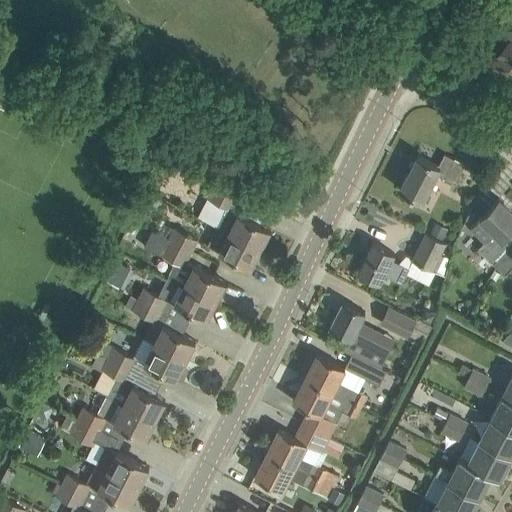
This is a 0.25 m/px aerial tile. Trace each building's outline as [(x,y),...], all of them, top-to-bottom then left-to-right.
[(511,0),(503,0),(490,11),(504,30),(506,29),(510,34),(503,44),(501,43),(487,62),(511,81),(511,0)] [(400,187),(409,192),(423,199),(437,172),(456,181),(465,163),(445,152),(439,164),(418,153),(400,187)] [(155,165),(169,172),(175,161),(161,154),(155,165)] [(208,196),(216,200),(213,207),(223,212),(217,224),(229,230),(261,247),(271,227),(232,207),(237,196),(214,185),(208,196)] [(511,227),(511,208),(500,196),(470,226),(484,239),(477,246),(493,261),(504,250),(511,241),(511,236),(507,232),(511,227)] [(430,233),(443,239),(449,228),(436,221),(430,233)] [(217,224),(208,243),(252,265),(261,247),(229,230),(217,224)] [(169,237),(192,249),(198,237),(175,226),(170,237),(169,237)] [(169,237),(170,237),(153,228),(145,244),(175,260),(168,274),(208,294),(217,299),(227,279),(187,259),(192,249),(169,237)] [(426,231),(413,258),(436,270),(449,242),(426,231)] [(392,257),(395,251),(374,240),(359,269),(381,280),(385,271),(402,280),(410,266),(392,257)] [(511,241),(504,250),(493,261),(505,273),(511,265),(511,241)] [(496,279),(501,272),(495,268),(490,275),(496,279)] [(105,276),(119,283),(123,276),(109,269),(105,276)] [(168,274),(158,292),(133,279),(128,290),(131,293),(162,308),(168,297),(207,318),(217,299),(208,294),(168,274)] [(162,308),(131,293),(126,304),(133,308),(152,317),(156,320),(157,319),(162,308)] [(359,354),(368,359),(382,331),(361,320),(366,310),(344,299),(330,326),(351,337),(345,348),(359,355),(359,354)] [(408,333),(414,319),(389,306),(382,320),(408,333)] [(431,322),(435,312),(426,308),(421,317),(431,322)] [(196,339),(163,322),(153,341),(177,353),(186,358),(196,339)] [(109,356),(132,368),(137,357),(177,377),(186,358),(177,353),(153,341),(143,336),(134,354),(114,345),(109,356)] [(107,392),(106,392),(147,413),(156,417),(166,398),(127,378),(132,368),(109,356),(99,351),(92,364),(102,369),(103,367),(118,375),(109,393),(107,392)] [(314,379),(363,404),(368,393),(340,378),(346,366),(318,351),(305,375),(314,379)] [(359,355),(352,369),(380,383),(387,368),(368,359),(359,354),(359,355)] [(472,366),(468,375),(487,384),(491,375),(472,366)] [(511,374),(503,392),(511,396),(511,374)] [(310,407),(302,421),(330,435),(344,408),(357,415),(363,404),(314,379),(305,375),(293,399),(310,407)] [(482,393),(487,384),(468,375),(463,383),(482,393)] [(84,404),(78,415),(102,427),(123,438),(128,427),(146,437),(156,417),(147,413),(106,392),(97,411),(84,404)] [(511,396),(503,392),(492,415),(511,425),(511,396)] [(433,413),(446,420),(451,412),(437,405),(433,413)] [(451,412),(446,420),(464,429),(469,420),(451,410),(451,412)] [(72,428),(78,416),(68,411),(62,423),(72,428)] [(102,427),(78,415),(78,416),(72,428),(70,432),(94,443),(96,438),(106,444),(97,462),(131,480),(140,484),(150,465),(118,449),(123,438),(102,427)] [(481,436),(480,438),(503,449),(511,453),(511,452),(511,425),(492,415),(481,436)] [(464,429),(446,420),(441,429),(459,439),(464,429)] [(276,454),(335,484),(340,474),(302,454),(308,441),(323,449),(330,435),(302,421),(295,435),(279,426),(267,450),(276,454)] [(31,451),(39,434),(27,428),(18,445),(31,451)] [(491,472),(500,476),(501,473),(504,475),(509,464),(507,463),(511,453),(503,449),(480,438),(481,436),(480,435),(468,459),(461,455),(460,456),(492,472),(491,472)] [(390,437),(386,446),(403,455),(407,446),(390,437)] [(403,455),(386,446),(381,456),(398,465),(403,455)] [(267,450),(255,474),(284,489),(291,475),(330,495),(335,484),(276,454),(267,450)] [(449,478),(480,494),(491,472),(492,472),(460,456),(454,469),(441,463),(436,474),(448,479),(449,478)] [(415,478),(379,460),(374,469),(411,487),(415,478)] [(68,471),(62,482),(86,494),(91,483),(130,503),(140,484),(131,480),(97,462),(87,481),(68,471)] [(459,511),(471,511),(480,494),(449,478),(448,479),(436,474),(425,494),(438,501),(459,511)] [(86,494),(62,482),(57,494),(75,503),(70,511),(94,511),(80,505),(86,494)] [(367,482),(362,492),(380,501),(385,492),(367,482)] [(334,486),(330,495),(328,494),(327,497),(341,504),(347,492),(334,486)] [(380,501),(362,492),(357,501),(375,510),(380,501)] [(0,498),(0,511),(22,511),(25,507),(2,495),(0,498)] [(261,511),(241,501),(235,511),(261,511)] [(431,511),(459,511),(438,501),(431,511)]
